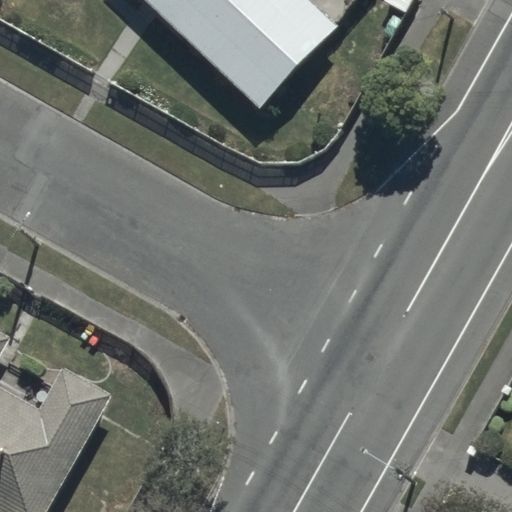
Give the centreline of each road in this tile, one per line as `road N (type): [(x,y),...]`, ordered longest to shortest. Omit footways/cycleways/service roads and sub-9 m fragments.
road 1 (residential): [(372,358),(0,146)]
road 2 (tertiary): [(511,110),(372,358)]
road 3 (tertiary): [(372,358),(286,511)]
